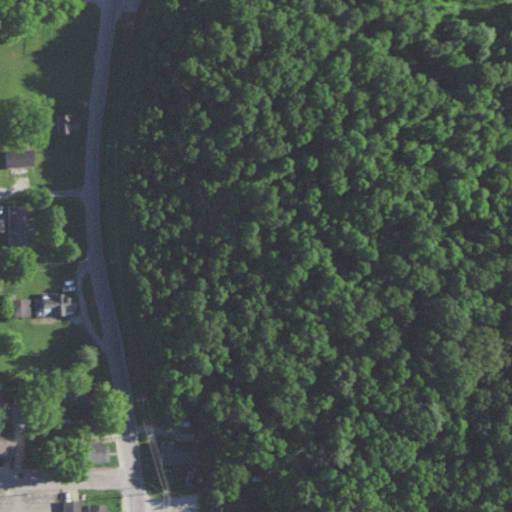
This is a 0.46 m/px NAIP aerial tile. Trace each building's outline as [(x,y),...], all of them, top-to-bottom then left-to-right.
[(72,111),(47,112),(47,131),(63,131),(63,127),(73,127),(72,111)] [(1,147),(1,164),(29,163),(29,147),(1,147)] [(24,248),(24,235),(26,235),(25,202),(4,203),(5,249),(24,248)] [(60,314),(60,307),(70,307),(70,292),(36,292),(36,314),(60,314)] [(25,296),(3,296),(3,314),(26,314),(25,296)] [(69,399),(66,389),(57,391),(60,402),(69,399)] [(170,443),(170,438),(157,438),(157,461),(196,461),(196,443),(170,443)] [(74,441),(74,460),(105,461),(105,441),(74,441)] [(215,491),(214,511),(254,511),(254,490),(215,491)] [(76,511),(76,498),(59,499),(59,511),(76,511)] [(83,511),(100,511),(101,502),(84,502),(83,511)]
